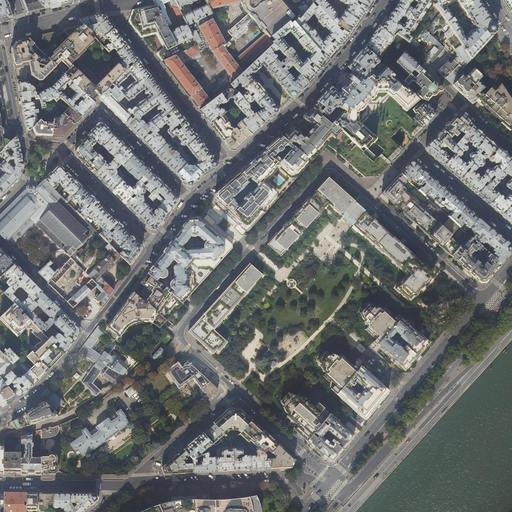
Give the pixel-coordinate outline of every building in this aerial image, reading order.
[(0,0),(0,7),(9,18),(11,17),(13,17),(6,0),(0,0)] [(36,11),(45,8),(38,2),(36,0),(22,0),(27,13),(36,11)] [(39,0),(38,2),(45,8),(52,7),(61,4),(56,0),(39,0)] [(184,19),(174,0),(152,0),(156,6),(168,29),(173,27),(164,11),(165,11),(163,5),(168,3),(170,8),(172,7),(179,22),(184,19)] [(174,0),(184,19),(186,25),(187,27),(192,24),(191,22),(192,21),(192,22),(194,21),(194,23),(196,22),(205,18),(204,16),(207,15),(208,17),(209,16),(212,15),(210,9),(207,5),(193,12),(188,4),(189,4),(190,4),(191,4),(192,4),(192,3),(193,2),(196,1),(196,2),(200,1),(199,0),(174,0)] [(204,0),(207,5),(210,9),(241,2),(239,0),(204,0)] [(239,0),(241,2),(245,11),(249,16),(255,23),(265,34),(269,39),(271,37),(280,30),(289,22),(296,16),(290,9),(282,0),(239,0)] [(282,0),(290,9),(294,5),(292,0),(282,0)] [(305,0),(306,5),(298,6),(299,14),(302,17),(304,13),(312,5),(312,4),(311,0),(305,0)] [(324,0),(317,0),(316,1),(314,2),(318,6),(335,26),(339,28),(340,27),(342,28),(341,30),(342,30),(350,36),(354,29),(359,22),(344,12),(343,11),(338,19),(336,21),(335,19),(336,17),(335,16),(337,15),(324,0)] [(356,2),(352,0),(338,0),(341,2),(347,6),(346,7),(347,8),(346,8),(344,12),(359,22),(363,16),(367,10),(360,5),(359,6),(358,5),(356,4),(356,2)] [(352,0),(356,2),(356,1),(361,4),(360,5),(367,10),(371,3),(373,0),(352,0)] [(428,3),(430,0),(400,0),(390,16),(382,28),(394,39),(396,36),(393,34),(396,29),(399,29),(396,33),(397,34),(409,42),(412,38),(413,38),(413,37),(412,36),(410,35),(409,32),(412,28),(415,24),(420,17),(424,12),(422,11),(425,8),(428,3)] [(436,0),(437,2),(434,4),(440,12),(446,22),(453,18),(445,7),(443,8),(441,5),(449,0),(457,0),(465,10),(470,7),(468,4),(474,0),(436,0)] [(470,7),(465,10),(477,27),(473,29),(465,38),(462,33),(463,32),(453,18),(446,22),(450,28),(462,45),(471,58),(493,35),(492,34),(494,34),(494,33),(495,32),(496,31),(496,30),(497,28),(496,27),(496,26),(495,25),(494,24),(492,24),(492,23),(493,22),(490,17),(478,0),(474,0),(468,4),(470,7)] [(511,0),(501,0),(503,3),(509,11),(510,11),(511,11),(511,12),(511,14),(511,15),(511,0)] [(315,8),(312,5),(304,13),(310,18),(312,16),(313,14),(318,19),(317,20),(318,21),(322,27),(323,27),(324,27),(327,31),(328,30),(328,31),(329,31),(329,33),(326,36),(331,41),(333,39),(335,40),(335,41),(333,43),(339,48),(345,41),(350,36),(342,30),(341,31),(338,30),(339,28),(335,26),(318,6),(315,8)] [(168,29),(156,6),(149,8),(138,11),(135,11),(134,12),(132,16),(130,21),(142,36),(157,32),(160,37),(166,49),(159,55),(164,61),(181,53),(177,46),(170,33),(168,29)] [(0,19),(1,19),(9,18),(0,7),(0,19)] [(450,28),(446,22),(440,12),(426,30),(432,36),(433,37),(434,36),(435,36),(436,36),(438,38),(439,38),(440,38),(443,35),(446,32),(450,28)] [(310,18),(304,13),(302,17),(299,20),(298,18),(293,22),(317,49),(319,51),(320,51),(322,51),(324,53),(323,54),(329,60),(334,54),(339,48),(333,43),(332,44),(331,44),(330,43),(331,41),(326,36),(324,40),(321,41),(321,40),(320,39),(319,38),(318,37),(317,36),(317,35),(316,33),(314,33),(315,32),(314,31),(314,30),(312,29),(311,29),(305,23),(307,22),(310,18)] [(98,15),(94,16),(98,26),(87,29),(92,35),(95,32),(94,31),(95,31),(99,35),(100,35),(103,38),(114,29),(110,23),(104,16),(103,15),(102,15),(100,15),(98,15)] [(89,17),(79,20),(87,29),(98,26),(94,16),(89,17)] [(254,62),(252,60),(261,52),(263,55),(274,44),(272,43),(269,39),(265,34),(233,61),(225,50),(235,41),(233,38),(225,45),(209,16),(208,17),(205,18),(196,22),(203,36),(199,38),(192,24),(187,27),(192,38),(196,46),(181,53),(164,61),(170,69),(182,85),(195,102),(201,109),(220,95),(232,86),(231,84),(252,64),(254,62)] [(238,38),(255,23),(249,16),(234,28),(238,38)] [(92,35),(87,29),(79,20),(78,23),(77,26),(70,28),(66,29),(65,30),(65,32),(70,36),(67,39),(63,43),(53,33),(52,32),(49,33),(40,36),(28,38),(56,66),(60,70),(74,84),(93,102),(96,99),(98,98),(98,97),(99,98),(112,85),(125,72),(119,66),(118,65),(95,89),(91,85),(71,64),(94,43),(93,41),(96,39),(92,35)] [(291,24),(289,22),(280,30),(285,35),(290,32),(297,41),(304,49),(308,53),(309,53),(311,55),(309,56),(306,59),(310,64),(311,63),(313,64),(312,66),(319,72),(324,66),(329,60),(323,54),(322,56),(319,54),(319,51),(317,49),(293,22),(291,24)] [(192,38),(187,27),(186,25),(183,27),(182,26),(173,30),(174,31),(170,33),(177,46),(184,42),(182,39),(183,38),(185,42),(192,38)] [(394,39),(382,28),(379,26),(373,35),(366,45),(379,58),(389,45),(394,39)] [(238,38),(234,28),(228,32),(233,38),(235,41),(238,38)] [(432,36),(426,30),(424,28),(411,44),(416,48),(417,47),(417,48),(422,41),(424,41),(425,40),(428,43),(428,45),(422,51),(423,52),(426,55),(435,45),(438,42),(433,37),(432,36)] [(443,35),(440,38),(441,40),(440,41),(444,45),(448,41),(448,42),(449,43),(450,44),(451,45),(455,50),(462,45),(450,28),(446,32),(443,35)] [(121,38),(114,29),(103,38),(105,41),(108,42),(112,47),(110,46),(109,47),(108,46),(105,48),(104,47),(103,48),(108,53),(113,50),(115,50),(117,53),(127,45),(121,38)] [(281,39),(285,35),(280,30),(271,37),(275,40),(272,43),(274,44),(278,50),(280,51),(283,55),(285,58),(292,66),(297,71),(299,73),(300,74),(308,84),(313,78),(319,72),(312,66),(310,68),(308,65),(310,64),(306,59),(303,61),(303,62),(301,63),(299,61),(300,60),(299,60),(296,56),(296,55),(290,48),(289,48),(281,39)] [(393,41),(403,48),(407,42),(397,35),(393,41)] [(42,81),(56,66),(28,38),(20,41),(17,41),(11,50),(14,66),(15,69),(23,67),(25,65),(28,66),(29,74),(31,76),(29,77),(35,81),(36,79),(39,81),(42,81)] [(446,50),(438,42),(435,45),(426,55),(418,64),(417,65),(421,70),(424,73),(424,72),(426,71),(427,69),(429,67),(431,64),(432,61),(443,49),(447,53),(448,52),(448,51),(446,50)] [(278,50),(274,44),(252,64),(257,70),(260,67),(261,66),(260,66),(260,65),(262,63),(265,66),(267,68),(277,59),(276,58),(276,57),(277,56),(277,55),(277,53),(276,52),(278,50)] [(132,53),(127,45),(117,53),(116,54),(120,59),(118,59),(115,55),(112,58),(116,63),(120,61),(121,62),(122,62),(122,63),(119,66),(125,72),(139,61),(132,53)] [(462,45),(455,50),(456,51),(457,54),(456,55),(456,56),(457,56),(454,60),(459,65),(462,68),(465,71),(474,63),(471,58),(462,45)] [(386,93),(404,111),(414,103),(417,100),(365,47),(348,67),(348,68),(353,72),(354,71),(357,74),(357,77),(354,79),(353,78),(341,91),(341,92),(339,94),(337,94),(335,91),(335,90),(331,86),(329,89),(320,99),(314,105),(327,117),(337,106),(340,108),(342,110),(343,110),(346,113),(345,114),(344,113),(342,113),(341,114),(341,113),(340,114),(338,116),(338,117),(333,123),(340,129),(341,128),(342,129),(343,128),(351,136),(351,137),(350,139),(352,141),(359,148),(362,146),(365,149),(368,145),(372,141),(374,139),(356,122),(356,112),(358,110),(374,95),(373,95),(376,92),(386,93)] [(418,64),(405,51),(396,62),(402,68),(409,75),(409,74),(412,72),(413,73),(414,72),(415,73),(417,75),(421,70),(417,65),(418,64)] [(292,66),(285,58),(280,63),(277,59),(267,68),(273,76),(279,83),(290,74),(287,71),(292,66)] [(445,78),(459,65),(454,60),(452,61),(450,63),(447,61),(437,70),(445,78)] [(151,77),(143,67),(139,61),(125,72),(112,85),(125,98),(151,77)] [(252,64),(231,84),(232,86),(234,89),(237,86),(238,88),(239,88),(240,88),(241,87),(243,88),(244,89),(254,80),(251,77),(250,75),(252,73),(253,73),(254,73),(257,70),(252,64)] [(462,68),(459,65),(445,78),(446,79),(453,85),(463,74),(464,73),(461,70),(462,68)] [(463,74),(453,85),(457,90),(463,96),(469,102),(472,104),(475,101),(481,95),(480,93),(485,88),(478,81),(483,77),(474,68),(466,77),(463,74)] [(32,86),(32,85),(32,83),(25,78),(17,80),(18,87),(21,105),(41,101),(41,106),(42,109),(46,108),(46,107),(45,103),(50,99),(51,99),(51,98),(53,98),(57,102),(60,98),(63,95),(61,92),(61,91),(62,92),(63,92),(66,89),(67,88),(67,87),(66,86),(67,84),(71,87),(74,84),(60,70),(57,73),(58,73),(56,75),(58,76),(58,78),(55,82),(56,83),(51,89),(48,90),(40,93),(40,94),(38,95),(35,88),(32,86)] [(431,78),(424,72),(424,73),(421,70),(417,75),(414,78),(412,77),(409,74),(409,75),(403,82),(407,86),(412,82),(413,82),(414,82),(420,89),(419,90),(418,91),(417,92),(416,93),(415,94),(420,99),(427,101),(432,96),(433,96),(434,95),(435,95),(439,91),(440,91),(441,91),(442,90),(442,89),(442,88),(441,87),(440,87),(439,86),(438,86),(431,78)] [(293,78),(290,74),(279,83),(291,97),(294,97),(301,90),(308,84),(300,74),(297,76),(296,80),(293,83),(292,83),(291,81),(293,80),(293,78)] [(157,85),(151,77),(125,98),(129,103),(134,99),(135,99),(137,98),(136,97),(145,91),(146,92),(146,93),(145,93),(145,94),(145,95),(146,95),(147,95),(148,94),(149,96),(141,103),(139,104),(135,108),(138,111),(139,112),(163,93),(157,85)] [(260,87),(254,80),(244,89),(247,92),(241,97),(248,105),(254,100),(256,104),(267,95),(260,87)] [(481,95),(475,101),(479,104),(482,107),(484,105),(502,121),(501,123),(510,131),(511,128),(511,102),(498,81),(483,97),(481,95)] [(75,94),(70,100),(64,94),(63,95),(60,98),(69,106),(82,118),(87,112),(95,104),(93,102),(74,84),(71,87),(69,88),(75,94)] [(129,103),(125,98),(112,85),(99,98),(102,101),(112,111),(125,124),(130,118),(129,117),(131,115),(132,116),(138,111),(135,108),(133,107),(130,104),(129,103)] [(235,90),(234,89),(232,86),(220,95),(222,98),(223,98),(226,103),(228,101),(228,100),(231,98),(232,98),(234,100),(233,102),(235,105),(243,115),(244,115),(245,114),(246,115),(247,117),(245,119),(243,119),(240,122),(247,130),(247,131),(252,136),(257,131),(264,125),(254,114),(254,113),(253,115),(248,109),(249,109),(249,108),(249,107),(248,105),(241,97),(238,94),(235,90)] [(0,152),(10,142),(9,135),(6,123),(3,109),(2,101),(0,92),(0,152)] [(170,102),(163,93),(139,112),(143,116),(149,122),(153,126),(166,117),(168,115),(175,109),(170,102)] [(225,104),(226,103),(223,98),(222,98),(220,95),(201,109),(199,111),(205,118),(210,124),(216,120),(215,118),(218,116),(219,117),(226,112),(223,109),(221,109),(220,109),(219,110),(217,107),(218,105),(225,104)] [(278,109),(267,95),(256,104),(260,108),(261,108),(263,106),(264,107),(261,111),(257,111),(254,114),(264,125),(271,118),(278,112),(278,109)] [(417,100),(414,103),(415,105),(411,109),(413,110),(412,111),(412,112),(413,113),(413,114),(414,114),(415,114),(416,114),(416,115),(412,119),(414,120),(422,128),(431,119),(436,114),(430,108),(425,103),(424,104),(422,104),(422,105),(417,100)] [(41,101),(21,105),(23,115),(26,131),(30,130),(33,128),(40,120),(42,118),(40,117),(39,114),(36,115),(36,113),(37,113),(37,111),(36,107),(41,106),(41,101)] [(304,115),(303,119),(299,123),(295,127),(291,126),(281,136),(310,162),(311,161),(313,160),(312,159),(315,156),(316,156),(317,155),(317,154),(318,153),(320,151),(322,149),(325,146),(327,144),(326,144),(327,144),(330,146),(330,147),(331,148),(332,148),(333,149),(334,150),(334,151),(335,152),(336,151),(344,159),(357,171),(364,177),(377,176),(379,174),(389,163),(379,155),(368,145),(365,149),(362,151),(352,141),(349,144),(346,141),(349,138),(340,129),(333,123),(327,117),(314,105),(308,111),(304,115)] [(72,128),(82,118),(69,106),(68,107),(69,108),(60,117),(61,119),(60,120),(55,120),(55,119),(53,118),(53,123),(52,136),(59,137),(64,137),(72,128)] [(181,116),(175,109),(168,115),(169,116),(170,116),(171,118),(170,119),(169,118),(168,119),(166,117),(153,126),(155,128),(158,131),(160,129),(161,129),(162,128),(162,127),(167,124),(169,127),(169,129),(167,130),(167,133),(169,135),(185,122),(181,116)] [(143,116),(139,112),(138,111),(132,116),(134,118),(132,120),(130,118),(125,124),(133,132),(142,141),(147,136),(146,134),(149,131),(150,132),(155,128),(153,126),(149,122),(146,125),(145,125),(140,120),(140,118),(143,116)] [(396,131),(400,127),(401,127),(409,135),(408,135),(408,136),(410,138),(412,139),(417,134),(422,128),(414,120),(412,122),(411,121),(405,116),(406,114),(404,111),(374,139),(372,141),(375,143),(383,151),(379,155),(389,163),(399,153),(401,150),(402,148),(399,146),(398,146),(390,139),(390,138),(390,137),(393,134),(394,134),(397,131),(396,131)] [(226,112),(219,117),(220,119),(217,121),(216,120),(210,124),(216,133),(223,141),(229,136),(232,128),(228,127),(229,126),(229,125),(228,124),(233,121),(226,112)] [(444,127),(442,129),(451,138),(453,135),(455,137),(458,134),(456,132),(458,129),(459,130),(459,131),(459,132),(460,132),(461,132),(464,135),(473,125),(462,116),(458,112),(444,127)] [(43,123),(40,120),(33,128),(34,132),(36,135),(52,136),(53,123),(43,123)] [(192,130),(185,122),(169,135),(165,138),(169,142),(175,137),(176,138),(177,138),(181,143),(180,143),(182,146),(183,145),(184,146),(185,145),(186,147),(198,138),(192,130)] [(234,129),(232,128),(229,136),(223,141),(230,150),(236,150),(243,144),(252,136),(247,131),(247,130),(240,122),(237,125),(237,126),(240,130),(238,131),(237,129),(236,129),(235,129),(234,129)] [(94,129),(87,136),(95,144),(97,142),(99,144),(101,145),(103,147),(114,136),(107,129),(101,123),(100,123),(99,123),(94,129)] [(478,129),(473,125),(464,135),(456,145),(454,147),(461,154),(463,152),(466,152),(467,150),(469,149),(469,147),(467,147),(465,145),(469,141),(468,140),(467,138),(468,137),(469,137),(470,136),(473,136),(471,139),(470,139),(470,141),(470,142),(471,142),(472,143),(471,144),(471,146),(474,147),(476,147),(477,146),(479,144),(477,143),(479,141),(480,141),(481,142),(486,136),(478,129)] [(158,131),(155,128),(150,132),(152,134),(149,136),(147,135),(147,136),(142,141),(148,147),(155,154),(165,144),(166,144),(163,142),(164,141),(162,139),(161,139),(156,134),(158,131)] [(450,139),(451,138),(442,129),(436,135),(433,139),(442,147),(442,148),(443,148),(445,148),(446,147),(449,149),(447,152),(448,153),(450,151),(454,147),(456,145),(450,139)] [(18,179),(23,165),(21,156),(17,135),(10,142),(0,152),(0,156),(1,158),(2,157),(5,160),(0,164),(0,173),(3,171),(6,168),(18,179)] [(92,147),(95,144),(87,136),(84,140),(75,148),(75,154),(83,162),(95,174),(105,163),(106,163),(104,161),(104,162),(102,160),(103,159),(98,154),(97,155),(94,152),(95,151),(92,148),(92,147)] [(123,144),(114,136),(103,147),(114,158),(112,160),(119,167),(121,165),(123,167),(134,156),(123,144)] [(294,180),(303,170),(310,162),(281,136),(276,141),(256,158),(237,175),(218,192),(215,194),(216,194),(215,194),(216,205),(237,224),(245,231),(247,231),(256,222),(270,206),(281,195),(294,180)] [(471,153),(468,156),(469,158),(470,159),(468,161),(472,165),(477,169),(479,167),(481,167),(484,163),(484,160),(486,158),(489,158),(488,159),(489,158),(489,156),(493,151),(494,153),(494,152),(498,147),(491,141),(486,136),(481,142),(482,142),(478,146),(477,146),(476,147),(476,148),(476,151),(474,152),(473,151),(472,153),(471,153)] [(207,149),(198,138),(186,147),(191,153),(191,154),(192,155),(193,156),(196,159),(200,160),(200,162),(198,163),(197,163),(195,164),(194,162),(182,150),(180,152),(193,165),(203,175),(214,169),(214,168),(215,168),(216,167),(217,166),(218,164),(217,163),(217,162),(216,161),(215,160),(207,149)] [(442,147),(433,139),(428,144),(425,147),(426,150),(432,156),(438,161),(443,165),(452,157),(449,154),(447,156),(446,154),(448,153),(447,152),(445,150),(443,152),(441,150),(440,150),(439,151),(438,150),(439,150),(438,149),(439,148),(441,149),(442,147)] [(165,144),(155,154),(165,164),(176,175),(186,165),(186,164),(186,163),(185,162),(184,162),(183,161),(184,160),(180,156),(179,156),(179,157),(178,156),(179,156),(175,151),(174,152),(169,147),(168,146),(168,145),(167,144),(165,144)] [(454,147),(450,151),(454,154),(452,157),(443,165),(451,172),(460,179),(465,173),(466,173),(465,171),(468,168),(469,168),(472,165),(468,161),(465,164),(463,162),(460,162),(460,161),(459,161),(458,160),(458,159),(459,158),(460,158),(462,156),(461,154),(454,147)] [(503,151),(498,147),(494,152),(494,154),(492,156),(491,156),(489,158),(488,159),(488,160),(490,162),(493,162),(493,161),(494,161),(494,163),(498,162),(499,160),(500,163),(499,163),(499,165),(495,165),(495,166),(494,166),(493,167),(492,167),(491,168),(486,168),(485,170),(484,170),(484,171),(483,172),(483,174),(483,175),(487,178),(489,176),(493,179),(511,158),(503,151)] [(143,165),(134,156),(123,167),(138,182),(136,184),(141,189),(142,188),(141,188),(144,185),(143,184),(146,181),(147,182),(154,175),(143,165)] [(511,159),(511,158),(493,179),(491,182),(496,186),(499,182),(498,181),(500,179),(501,179),(502,179),(505,175),(504,174),(506,173),(508,174),(507,175),(509,176),(508,178),(509,179),(511,178),(505,184),(506,186),(508,188),(511,184),(511,159)] [(107,165),(105,163),(95,174),(105,184),(112,191),(123,181),(120,178),(121,177),(119,175),(118,176),(116,174),(117,174),(117,173),(117,172),(116,172),(117,170),(119,167),(112,160),(107,165)] [(421,169),(413,163),(411,163),(410,163),(408,166),(401,174),(408,180),(410,182),(411,181),(408,179),(410,177),(412,178),(413,178),(418,182),(417,184),(420,186),(423,184),(425,182),(426,183),(430,178),(421,169)] [(186,164),(186,165),(176,175),(181,180),(187,186),(188,187),(189,187),(190,187),(191,186),(196,182),(203,175),(193,165),(191,166),(188,166),(186,164)] [(472,165),(469,168),(470,170),(467,173),(465,173),(460,179),(468,186),(477,194),(484,186),(483,185),(485,182),(487,182),(489,180),(487,178),(483,175),(481,177),(479,177),(477,175),(476,175),(476,174),(476,173),(475,174),(473,173),(477,169),(472,165)] [(11,187),(18,179),(6,168),(3,171),(5,173),(0,177),(0,190),(3,194),(11,187)] [(52,172),(44,180),(54,190),(56,188),(56,187),(58,185),(57,184),(59,182),(61,184),(61,185),(61,186),(62,186),(63,186),(65,188),(74,180),(68,174),(62,168),(56,168),(52,172)] [(409,194),(408,195),(401,189),(408,180),(401,174),(397,177),(386,190),(382,194),(390,201),(402,211),(415,223),(428,235),(442,248),(451,256),(452,256),(460,246),(461,246),(450,237),(459,227),(454,222),(449,218),(444,224),(444,225),(443,227),(431,216),(438,207),(437,206),(434,204),(431,201),(425,208),(409,194)] [(168,189),(154,175),(147,182),(148,184),(145,187),(144,185),(141,188),(142,188),(145,191),(146,190),(151,195),(154,192),(157,195),(159,194),(163,198),(163,199),(164,199),(163,201),(172,210),(176,204),(178,202),(178,201),(178,200),(178,199),(168,189)] [(317,215),(323,209),(329,202),(332,204),(330,205),(342,216),(347,220),(353,225),(353,226),(359,231),(359,230),(365,235),(364,235),(373,243),(372,243),(375,246),(376,246),(378,248),(378,249),(384,254),(384,253),(387,256),(388,255),(389,256),(388,257),(391,259),(392,259),(393,260),(392,260),(395,263),(395,264),(408,275),(396,289),(408,300),(409,299),(412,301),(421,291),(419,290),(424,285),(425,286),(434,277),(431,274),(432,272),(430,270),(425,265),(422,263),(421,265),(415,259),(416,258),(412,254),(410,253),(411,252),(403,246),(402,245),(401,246),(398,243),(399,242),(394,238),(393,237),(382,227),(383,227),(378,223),(367,213),(366,213),(361,208),(359,206),(354,202),(355,202),(351,198),(340,189),(331,180),(327,177),(317,188),(307,199),(297,210),(298,211),(297,212),(287,224),(283,228),(282,227),(273,237),(267,244),(268,245),(275,251),(279,254),(280,254),(281,255),(288,247),(289,247),(293,243),(292,242),(293,241),(294,242),(297,238),(297,237),(300,233),(301,234),(305,229),(305,228),(308,224),(309,225),(313,220),(312,220),(313,219),(314,220),(318,215),(317,215)] [(434,181),(430,178),(426,183),(425,182),(423,184),(424,185),(422,189),(420,189),(419,190),(425,196),(428,193),(430,195),(433,197),(434,197),(436,199),(435,201),(435,203),(434,204),(437,206),(441,201),(439,200),(441,198),(443,198),(448,193),(437,183),(434,181)] [(35,224),(62,197),(54,190),(44,180),(43,181),(43,180),(40,183),(37,185),(38,186),(35,188),(36,189),(35,189),(34,189),(34,187),(33,187),(33,186),(32,186),(32,185),(28,185),(28,186),(28,187),(26,187),(26,189),(25,189),(18,197),(8,206),(0,214),(0,234),(1,235),(7,241),(9,239),(15,245),(35,224)] [(77,183),(74,180),(65,188),(64,190),(68,195),(68,196),(64,200),(67,203),(72,198),(82,188),(77,183)] [(491,182),(489,180),(487,182),(488,183),(485,187),(484,186),(477,194),(481,198),(489,205),(499,194),(496,192),(496,193),(495,191),(495,192),(493,190),(493,188),(495,186),(495,187),(496,187),(496,186),(491,182)] [(125,183),(123,181),(112,191),(119,198),(125,204),(132,198),(131,197),(134,194),(135,195),(141,189),(136,184),(131,188),(127,184),(126,186),(125,185),(125,184),(125,183)] [(88,194),(82,188),(72,198),(78,205),(78,206),(79,207),(75,211),(79,215),(85,209),(84,207),(87,204),(89,205),(94,200),(88,194)] [(142,188),(141,189),(135,195),(136,196),(134,198),(132,198),(125,204),(132,211),(139,217),(148,208),(148,207),(148,206),(146,203),(145,204),(144,203),(143,195),(144,193),(145,191),(142,188)] [(154,192),(151,195),(148,198),(152,202),(156,198),(158,200),(157,202),(159,203),(160,202),(162,203),(158,207),(168,216),(170,213),(172,210),(163,201),(157,195),(154,192)] [(456,199),(448,193),(443,198),(443,201),(442,203),(441,201),(437,206),(438,207),(440,209),(441,208),(443,208),(444,206),(447,208),(447,209),(449,211),(450,211),(451,212),(448,216),(449,218),(454,222),(456,219),(455,218),(458,215),(459,215),(466,208),(456,199)] [(501,196),(499,194),(489,205),(494,209),(502,215),(511,203),(511,198),(507,195),(507,196),(506,197),(502,194),(501,196)] [(62,197),(35,224),(49,237),(62,250),(71,259),(72,260),(77,256),(74,252),(95,231),(94,230),(88,224),(84,220),(79,215),(75,211),(67,203),(64,200),(62,197)] [(113,219),(94,200),(89,205),(89,206),(86,209),(85,209),(79,215),(84,220),(87,217),(88,217),(91,219),(92,219),(92,220),(95,223),(95,224),(96,226),(97,225),(98,226),(100,226),(100,227),(100,228),(102,230),(102,232),(101,232),(99,234),(103,239),(110,233),(109,232),(112,229),(113,230),(119,224),(113,219)] [(511,203),(502,215),(511,223),(511,203)] [(150,208),(148,208),(139,217),(146,225),(151,230),(157,230),(162,224),(168,216),(158,207),(158,206),(152,213),(151,212),(151,211),(151,209),(150,208)] [(471,212),(466,208),(459,215),(456,219),(454,222),(459,227),(462,229),(462,228),(462,227),(461,227),(465,223),(465,224),(466,225),(467,225),(467,226),(467,227),(469,229),(472,225),(478,218),(471,212)] [(170,289),(171,290),(169,293),(172,295),(174,297),(182,304),(193,291),(204,279),(217,265),(228,252),(232,248),(232,245),(200,216),(190,217),(184,225),(170,243),(162,255),(153,266),(147,274),(156,281),(159,277),(160,278),(162,278),(163,278),(165,277),(165,276),(166,275),(166,273),(166,272),(166,271),(165,270),(172,260),(175,262),(173,263),(174,264),(172,267),(173,278),(169,284),(169,287),(169,288),(170,289)] [(493,230),(478,218),(472,225),(474,227),(473,227),(472,228),(471,229),(471,231),(474,233),(473,233),(473,234),(471,237),(472,238),(480,245),(481,243),(483,243),(484,241),(490,246),(493,249),(492,250),(490,253),(485,249),(485,250),(500,264),(506,258),(511,250),(511,246),(493,230)] [(125,231),(119,224),(113,230),(114,231),(111,234),(110,233),(103,239),(108,244),(111,241),(111,240),(112,239),(112,240),(113,240),(114,240),(120,247),(131,236),(125,231)] [(136,241),(131,236),(120,247),(122,250),(125,250),(127,251),(126,251),(124,253),(123,252),(120,255),(120,256),(122,258),(125,260),(129,264),(130,265),(137,257),(141,251),(140,246),(136,241)] [(480,245),(472,238),(462,248),(460,246),(452,256),(467,270),(480,282),(485,282),(492,274),(500,264),(485,250),(480,245)] [(109,244),(106,246),(105,248),(111,253),(88,276),(91,279),(98,285),(102,282),(103,283),(105,282),(113,289),(115,286),(106,277),(104,279),(102,277),(103,277),(101,275),(120,256),(120,255),(119,255),(116,251),(109,244)] [(48,282),(58,272),(71,259),(62,250),(61,251),(53,258),(50,260),(38,272),(43,278),(48,282)] [(5,254),(0,259),(0,276),(1,277),(3,275),(15,264),(9,258),(5,254)] [(125,260),(122,258),(119,261),(126,267),(129,264),(125,260)] [(75,263),(72,260),(71,259),(58,272),(48,282),(47,283),(55,290),(59,295),(73,308),(96,287),(102,293),(99,295),(97,294),(95,296),(102,303),(104,304),(107,299),(109,296),(100,287),(98,285),(91,279),(71,298),(66,294),(67,293),(56,282),(75,263)] [(231,307),(234,304),(237,301),(239,302),(246,294),(253,286),(251,285),(254,282),(257,279),(259,280),(262,276),(261,275),(261,274),(257,270),(249,263),(243,270),(243,271),(240,274),(229,286),(229,287),(220,296),(214,302),(209,308),(209,309),(199,319),(188,331),(192,335),(193,336),(194,337),(196,336),(200,340),(199,341),(209,350),(213,354),(216,350),(218,352),(222,349),(221,348),(227,342),(220,335),(219,336),(216,333),(215,334),(212,331),(213,330),(212,328),(214,326),(215,327),(219,324),(218,324),(225,316),(226,317),(233,308),(231,307)] [(20,268),(15,264),(3,275),(9,280),(6,283),(10,287),(17,280),(19,278),(24,273),(20,268)] [(17,280),(10,287),(5,291),(4,293),(15,304),(22,312),(35,298),(34,297),(36,295),(37,296),(42,291),(33,282),(24,273),(19,278),(21,280),(19,282),(17,280)] [(156,281),(147,274),(140,283),(146,288),(148,285),(152,288),(143,300),(158,312),(172,295),(169,293),(166,291),(165,291),(164,289),(160,287),(161,285),(156,281)] [(105,282),(103,283),(103,284),(100,287),(109,296),(111,294),(114,290),(113,289),(105,282)] [(48,296),(42,291),(37,296),(35,298),(22,312),(33,323),(35,320),(38,318),(32,311),(38,306),(44,312),(53,302),(48,296)] [(143,300),(134,293),(128,301),(110,324),(104,331),(108,334),(107,335),(114,341),(121,331),(123,329),(126,326),(128,324),(130,323),(133,322),(135,321),(138,320),(140,320),(142,320),(147,320),(149,320),(151,321),(153,322),(155,323),(159,325),(161,327),(167,320),(158,312),(143,300)] [(59,307),(53,302),(44,312),(49,318),(44,324),(38,318),(35,320),(37,322),(35,324),(43,333),(44,333),(42,331),(43,330),(45,332),(51,326),(57,320),(55,317),(57,315),(59,318),(64,313),(59,307)] [(33,323),(22,312),(15,304),(0,317),(0,318),(18,337),(29,326),(33,323)] [(377,345),(401,318),(398,315),(396,318),(385,308),(382,311),(380,309),(377,308),(376,309),(374,307),(368,305),(360,313),(363,319),(365,321),(364,322),(365,324),(368,326),(365,329),(376,339),(374,342),(375,343),(377,345)] [(69,317),(64,313),(59,318),(57,320),(51,326),(52,327),(54,325),(64,334),(63,335),(66,338),(68,335),(74,341),(77,336),(79,333),(79,327),(69,317)] [(415,358),(429,343),(401,318),(377,345),(393,359),(405,370),(415,358)] [(35,324),(33,323),(29,326),(33,331),(32,332),(37,338),(38,338),(41,342),(40,343),(39,343),(34,347),(38,350),(34,354),(49,370),(57,361),(64,354),(48,338),(43,333),(35,324)] [(98,354),(91,348),(98,339),(97,338),(102,332),(97,328),(79,350),(78,351),(85,356),(95,363),(93,366),(101,371),(102,369),(102,370),(105,365),(108,367),(120,374),(122,375),(128,368),(118,359),(117,360),(115,362),(111,358),(111,357),(101,350),(98,354)] [(70,345),(74,341),(68,335),(66,338),(63,335),(62,336),(59,334),(58,333),(54,337),(53,336),(51,336),(48,338),(64,354),(70,345)] [(5,351),(2,354),(12,364),(15,362),(18,358),(8,348),(6,350),(4,348),(3,350),(5,351)] [(0,406),(1,406),(2,407),(7,404),(7,403),(0,395),(0,393),(2,391),(0,387),(0,386),(4,382),(7,379),(5,377),(11,371),(15,367),(12,364),(2,354),(0,351),(0,406)] [(43,376),(49,370),(34,354),(32,352),(27,357),(34,365),(29,370),(39,380),(43,376)] [(337,394),(361,366),(357,363),(356,362),(352,366),(347,362),(349,361),(342,355),(340,357),(337,355),(332,353),(331,354),(329,353),(326,352),(318,360),(319,362),(322,365),(321,366),(323,371),(325,373),(323,376),(330,382),(331,381),(335,384),(331,389),(337,394)] [(200,388),(210,381),(198,370),(191,364),(189,362),(188,360),(183,365),(185,368),(181,370),(178,365),(168,372),(179,387),(190,379),(195,386),(195,387),(196,389),(197,389),(198,390),(200,388)] [(17,377),(11,371),(5,377),(7,379),(4,382),(7,385),(11,382),(13,384),(12,385),(13,386),(14,387),(15,387),(11,390),(17,397),(24,393),(28,390),(39,380),(29,370),(21,362),(20,364),(20,365),(25,371),(26,371),(27,372),(20,378),(17,377)] [(120,374),(108,367),(105,371),(102,370),(102,369),(101,371),(93,366),(88,372),(87,372),(86,372),(85,373),(87,374),(81,382),(95,396),(100,391),(92,383),(100,372),(112,383),(120,374)] [(379,403),(389,391),(374,378),(361,366),(337,394),(365,419),(376,407),(377,405),(379,403)] [(217,388),(210,381),(200,388),(205,394),(203,397),(208,402),(213,397),(217,394),(217,388)] [(12,400),(17,397),(11,390),(7,385),(4,382),(0,386),(0,387),(2,391),(0,393),(0,395),(7,403),(12,400)] [(129,398),(138,395),(135,386),(126,389),(129,398)] [(67,402),(56,392),(54,393),(48,400),(59,410),(60,409),(67,402)] [(304,439),(306,441),(312,434),(314,432),(330,413),(320,404),(317,406),(306,396),(303,399),(300,396),(295,394),(294,395),(292,393),(289,392),(281,400),(282,403),(285,405),(284,407),(286,412),(288,414),(287,416),(288,417),(294,423),(296,421),(300,425),(298,428),(297,428),(295,430),(304,439)] [(11,422),(15,426),(16,429),(42,421),(63,414),(59,410),(48,400),(35,408),(22,415),(14,420),(11,422)] [(77,449),(82,455),(93,447),(94,449),(130,423),(125,417),(125,416),(120,409),(116,413),(108,418),(96,427),(89,432),(85,428),(81,431),(83,434),(74,440),(72,438),(68,441),(70,443),(75,450),(77,449)] [(217,419),(213,423),(225,437),(226,436),(225,435),(225,434),(230,430),(238,430),(240,433),(252,420),(247,415),(240,409),(229,409),(226,411),(217,419)] [(314,432),(318,436),(316,438),(312,434),(306,441),(312,446),(323,457),(328,461),(335,461),(341,454),(351,441),(354,438),(353,434),(330,413),(314,432)] [(258,425),(252,420),(240,433),(239,434),(248,441),(252,438),(253,439),(251,441),(253,442),(264,431),(258,425)] [(208,427),(202,432),(213,444),(217,448),(217,447),(218,446),(218,445),(218,444),(220,442),(221,443),(222,442),(223,441),(223,442),(225,441),(227,439),(225,437),(213,423),(208,427)] [(41,429),(41,456),(40,473),(44,472),(45,472),(46,471),(47,470),(49,469),(50,470),(51,471),(53,471),(54,471),(55,471),(55,470),(56,469),(56,468),(56,466),(55,465),(54,464),(54,463),(56,461),(56,460),(57,458),(56,456),(55,454),(53,453),(51,453),(51,448),(52,448),(54,447),(55,445),(55,443),(55,441),(51,438),(51,436),(52,436),(53,435),(54,434),(55,434),(56,435),(58,433),(58,431),(59,430),(59,429),(59,427),(58,425),(51,427),(50,427),(47,428),(41,429)] [(271,437),(264,431),(253,442),(252,443),(257,447),(255,449),(257,449),(265,452),(266,452),(268,450),(270,453),(271,452),(278,444),(271,437)] [(21,435),(21,439),(21,443),(25,443),(24,455),(23,455),(23,457),(21,457),(20,472),(20,474),(26,474),(34,474),(40,474),(40,473),(41,456),(32,456),(32,455),(32,432),(27,434),(21,435)] [(209,447),(213,444),(202,432),(193,440),(183,449),(189,455),(192,459),(196,457),(202,455),(203,455),(201,453),(204,450),(205,449),(207,450),(208,449),(207,448),(208,447),(209,447)] [(21,443),(21,439),(15,441),(15,452),(3,451),(3,472),(12,472),(20,472),(21,457),(21,443)] [(287,452),(278,444),(271,452),(271,453),(272,453),(275,456),(275,457),(275,458),(270,458),(270,469),(280,468),(290,468),(294,458),(287,452)] [(232,448),(232,449),(233,470),(241,470),(250,470),(249,455),(244,455),(243,457),(240,457),(240,458),(240,459),(237,459),(236,459),(236,457),(239,454),(243,454),(243,449),(241,449),(241,447),(239,447),(239,449),(232,448)] [(186,457),(189,455),(183,449),(173,458),(162,468),(164,474),(181,473),(193,472),(192,461),(184,461),(183,460),(185,458),(185,459),(186,458),(186,457)] [(221,457),(215,457),(216,471),(224,471),(233,470),(232,449),(227,449),(221,452),(221,457)] [(265,455),(265,452),(257,449),(255,451),(256,455),(249,455),(250,470),(260,469),(270,469),(270,458),(267,458),(266,458),(265,458),(265,457),(267,457),(267,454),(265,455)] [(209,452),(203,455),(202,455),(202,458),(203,458),(203,459),(203,461),(200,462),(200,464),(197,464),(196,457),(192,459),(192,461),(193,472),(205,472),(216,471),(215,457),(209,457),(209,452)] [(4,493),(4,495),(3,511),(26,511),(26,510),(26,493),(16,493),(4,493)] [(32,493),(26,493),(26,510),(36,510),(36,511),(37,511),(37,493),(32,493)] [(46,493),(37,493),(37,511),(44,511),(44,508),(45,509),(46,508),(47,507),(48,506),(53,506),(53,493),(50,493),(46,493)] [(62,493),(53,493),(53,506),(53,507),(54,507),(54,508),(58,508),(58,507),(61,507),(61,508),(64,508),(65,510),(62,511),(74,511),(70,506),(70,493),(62,493)] [(98,499),(96,493),(85,493),(70,493),(70,506),(74,511),(83,511),(88,508),(98,499)] [(257,511),(258,511),(257,507),(256,503),(255,499),(253,496),(250,497),(247,497),(229,499),(222,500),(213,501),(209,501),(198,500),(193,500),(181,500),(159,505),(152,507),(139,511),(257,511)]
